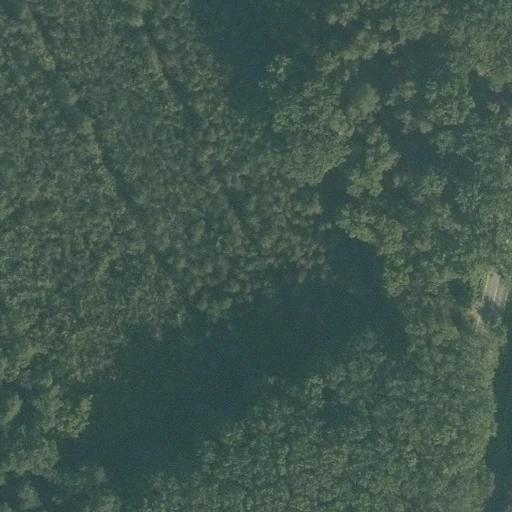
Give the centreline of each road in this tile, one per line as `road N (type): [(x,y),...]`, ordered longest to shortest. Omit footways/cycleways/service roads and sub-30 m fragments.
road 1 (track): [(108,511),(462,309),(500,300)]
road 2 (primary): [(451,511),(511,250)]
